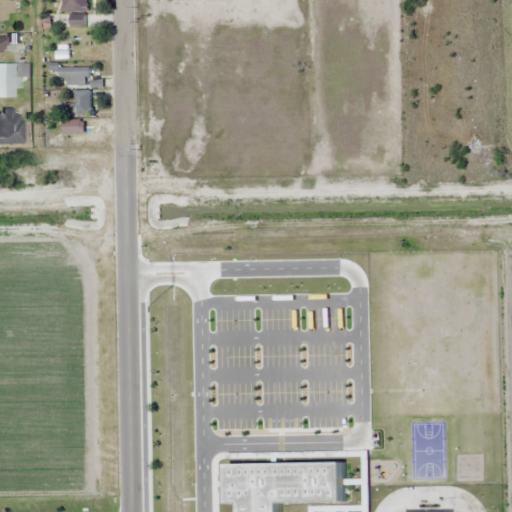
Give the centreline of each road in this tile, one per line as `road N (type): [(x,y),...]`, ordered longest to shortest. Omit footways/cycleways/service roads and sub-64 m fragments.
road 1 (residential): [(131,511),(125,154)]
road 2 (residential): [(125,154),(123,0)]
